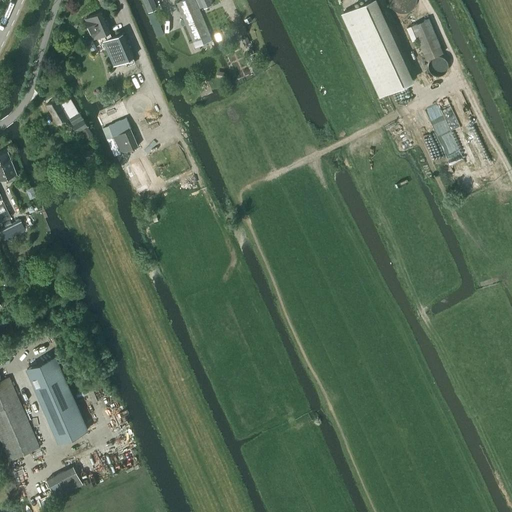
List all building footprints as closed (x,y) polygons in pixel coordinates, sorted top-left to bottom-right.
[(152,0),(142,0),(148,13),(156,9),(152,0)] [(194,0),(183,0),(177,3),(193,42),(198,40),(201,45),(212,40),(194,0)] [(211,5),(208,0),(199,0),(203,8),(211,5)] [(111,38),(109,32),(110,32),(101,12),(86,19),(94,39),(102,35),(104,41),(103,41),(114,65),(133,57),(123,33),(111,38)] [(429,19),(412,26),(426,60),(443,53),(429,19)] [(255,75),(263,72),(260,65),(252,68),(255,75)] [(62,104),(57,98),(46,104),(57,124),(76,113),(74,111),(76,110),(70,100),(62,104)] [(73,124),(83,119),(79,113),(69,119),(73,124)] [(138,146),(126,118),(103,128),(108,138),(114,136),(121,154),(138,146)] [(77,133),(87,127),(83,119),(73,126),(77,133)] [(89,141),(94,137),(88,127),(83,130),(89,141)] [(92,147),(83,152),(86,159),(96,154),(92,147)] [(16,179),(14,174),(16,173),(8,152),(0,155),(0,179),(5,178),(7,182),(16,179)] [(134,191),(142,187),(150,183),(140,161),(123,169),(134,191)] [(0,219),(9,215),(0,195),(0,219)] [(26,369),(58,442),(87,429),(55,356),(26,369)] [(0,436),(10,460),(39,448),(9,377),(0,380),(0,436)] [(56,497),(83,483),(73,465),(46,479),(56,497)]
